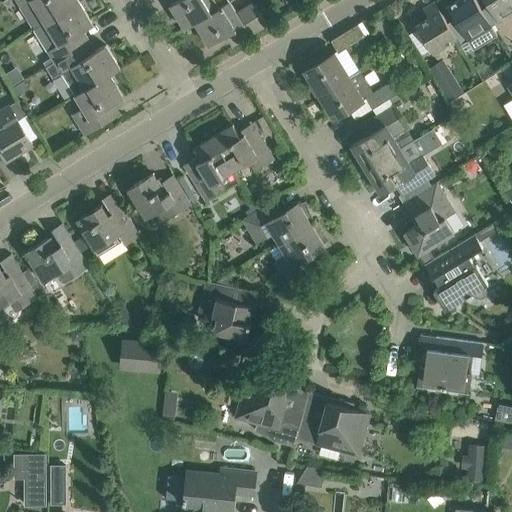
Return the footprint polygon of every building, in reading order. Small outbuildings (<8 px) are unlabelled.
[(35,28),(43,23),(79,1),(78,0),(16,0),(32,26),(33,25),(35,28)] [(178,0),(171,5),(185,29),(195,22),(231,1),(232,0),(178,0)] [(491,25),(476,0),(475,0),(457,0),(447,6),(467,40),(491,25)] [(511,12),(511,0),(485,0),(498,21),(511,12)] [(72,36),(93,24),(79,1),(43,23),(57,45),(47,51),(54,62),(79,47),(72,36)] [(267,24),(256,7),(253,1),(237,11),(231,1),(195,22),(209,45),(236,29),(242,39),(267,24)] [(456,37),(445,19),(435,2),(424,9),(429,17),(416,25),(432,52),(456,37)] [(365,36),(365,35),(358,24),(331,40),(338,52),(365,36)] [(84,89),(110,74),(120,68),(106,44),(85,57),(79,47),(54,62),(61,74),(71,68),(84,89)] [(320,94),(349,76),(334,52),(305,70),(320,94)] [(444,60),(429,69),(449,101),(463,92),(444,60)] [(483,80),(496,72),(492,65),(482,63),(475,67),(483,80)] [(373,108),(390,98),(400,92),(392,80),(373,92),(360,69),(349,76),(320,94),(334,118),(366,98),(373,108)] [(103,110),(124,97),(110,74),(84,89),(74,95),(82,108),(73,113),(72,113),(71,113),(79,125),(80,125),(86,135),(110,120),(103,110)] [(33,144),(18,119),(27,114),(18,100),(10,105),(9,103),(0,109),(0,147),(7,159),(33,144)] [(365,167),(400,145),(393,134),(406,126),(394,105),(368,121),(374,131),(351,145),(365,167)] [(256,170),(257,169),(275,159),(255,127),(240,136),(233,124),(213,136),(234,169),(249,160),(256,170)] [(219,178),(234,169),(213,136),(194,148),(201,159),(187,169),(206,199),(225,187),(219,178)] [(421,151),(420,151),(413,140),(402,147),(400,145),(365,167),(381,194),(404,179),(410,190),(436,174),(421,151)] [(461,169),(456,160),(440,169),(445,177),(461,169)] [(191,202),(184,191),(174,174),(163,181),(165,185),(162,187),(153,173),(128,188),(145,216),(156,209),(163,220),(191,202)] [(507,179),(500,183),(506,192),(511,188),(507,179)] [(418,254),(435,244),(455,232),(440,208),(450,202),(438,181),(403,203),(412,218),(416,215),(420,222),(404,232),(418,254)] [(260,208),(262,207),(269,203),(263,192),(254,197),(260,208)] [(306,202),(300,204),(298,201),(276,215),(269,203),(262,207),(260,208),(242,219),(257,242),(274,232),(281,243),(312,224),(310,221),(313,219),(306,202)] [(140,233),(135,227),(125,210),(115,216),(112,212),(108,214),(102,204),(76,220),(94,248),(118,233),(124,243),(140,233)] [(475,234),(432,260),(424,264),(432,277),(439,273),(446,283),(434,291),(445,310),(468,296),(469,298),(473,295),(472,293),(473,293),(475,295),(477,296),(479,297),(481,298),(484,297),(485,295),(486,294),(487,291),(486,290),(484,286),(488,284),(477,264),(475,265),(469,256),(483,247),(479,241),(502,227),(498,220),(475,234)] [(316,225),(313,227),(312,224),(281,243),(287,253),(274,261),(280,270),(272,275),(281,290),(314,269),(307,257),(325,246),(324,243),(329,239),(316,225)] [(89,264),(85,257),(74,241),(64,247),(57,237),(49,242),(47,238),(25,251),(42,279),(56,270),(63,281),(89,264)] [(38,296),(33,289),(23,272),(13,278),(10,274),(6,277),(0,267),(0,307),(9,318),(14,318),(18,315),(19,312),(18,310),(24,306),(23,305),(38,296)] [(232,275),(216,283),(232,287),(232,275)] [(258,292),(238,288),(232,287),(216,283),(208,281),(201,311),(218,315),(215,330),(247,337),(251,323),(248,322),(252,306),(254,307),(258,292)] [(119,314),(125,324),(129,322),(123,311),(119,314)] [(82,327),(70,329),(72,341),(84,339),(82,327)] [(482,356),(484,342),(437,336),(435,348),(427,347),(425,366),(420,366),(417,387),(469,394),(474,355),(482,356)] [(158,371),(160,342),(123,340),(121,369),(158,371)] [(305,410),(304,410),(285,405),(290,386),(272,381),(272,380),(270,376),(262,374),(258,377),(253,376),(250,387),(248,387),(246,391),(248,392),(248,395),(242,394),(236,417),(277,428),(274,441),(295,446),(297,439),(304,414),(305,410)] [(297,439),(340,450),(359,455),(370,413),(353,408),(354,403),(340,399),(339,404),(327,401),(322,419),(304,414),(297,439)] [(511,416),(511,404),(502,402),(499,412),(511,416)] [(511,452),(511,433),(505,433),(503,452),(511,452)] [(485,457),(486,446),(470,445),(469,456),(463,455),(462,468),(468,469),(467,480),(483,481),(484,470),(490,471),(491,458),(485,457)] [(46,453),(14,453),(14,478),(24,478),(24,505),(46,505),(46,453)] [(308,466),(297,483),(322,487),(325,468),(308,466)] [(256,471),(236,469),(222,467),(221,476),(187,472),(184,502),(185,502),(184,508),(224,511),(232,511),(235,485),(254,487),(256,471)]
